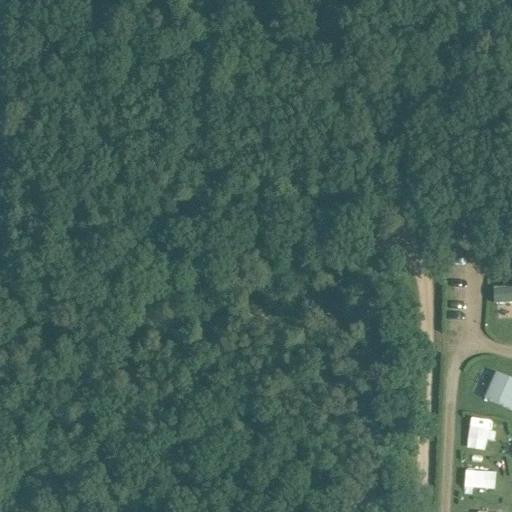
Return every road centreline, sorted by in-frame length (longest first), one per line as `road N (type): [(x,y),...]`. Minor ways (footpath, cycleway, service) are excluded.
road 1 (track): [(419,233),(226,269),(0,290)]
road 2 (track): [(419,233),(426,321),(420,511)]
road 3 (track): [(386,0),(419,233)]
